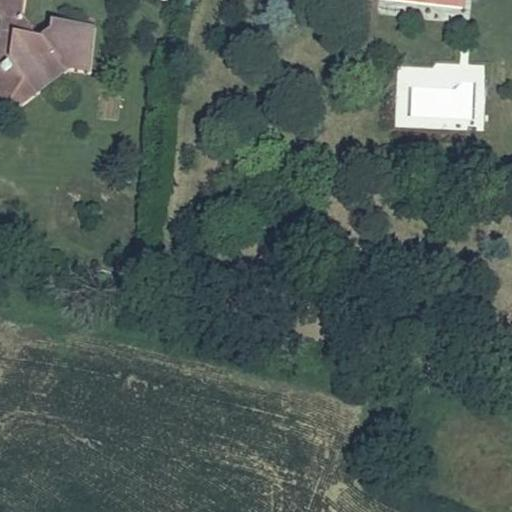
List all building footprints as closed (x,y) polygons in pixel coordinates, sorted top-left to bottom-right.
[(86,70),(91,28),(53,24),(52,30),(39,41),(35,44),(29,43),(29,39),(30,30),(17,11),(21,9),(22,0),(0,0),(0,18),(2,20),(15,37),(2,46),(13,63),(0,72),(0,75),(20,103),(66,68),(72,68),(86,70)] [(15,37),(2,20),(2,46),(15,37)] [(90,71),(95,29),(91,28),(86,70),(90,71)] [(0,61),(0,72),(13,63),(2,46),(0,61)] [(22,106),(72,68),(66,68),(20,103),(22,106)] [(20,103),(0,75),(0,94),(9,105),(20,103)]
